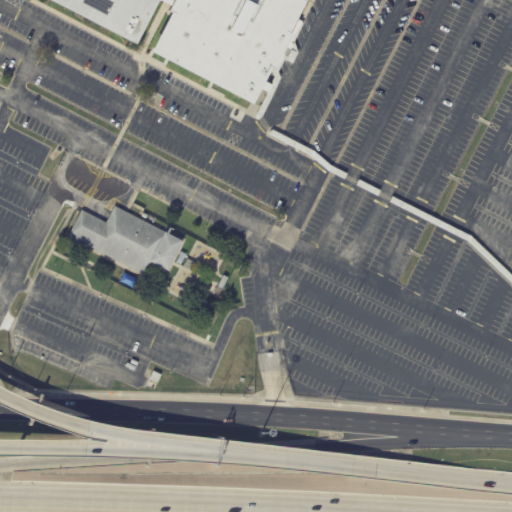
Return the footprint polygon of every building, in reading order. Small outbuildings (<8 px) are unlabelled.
[(48,0),(132,43),(153,0),(156,0),(166,5),(168,0),(48,0)] [(168,0),(166,5),(162,11),(165,13),(145,52),(246,104),(264,68),(269,70),(278,54),(284,57),(288,49),(282,46),(288,34),(283,32),(299,0),(168,0)] [(180,242),(112,206),(104,223),(79,210),(65,235),(70,238),(68,242),(76,246),(78,242),(141,275),(148,262),(165,271),(180,242)] [(197,264),(194,271),(185,267),(189,259),(198,264),(197,264)] [(229,277),(223,289),(219,287),(224,275),(229,277)] [(210,302),(204,314),(199,311),(205,300),(210,302)] [(152,380),(151,380),(155,372),(163,375),(160,384),(152,380)]
